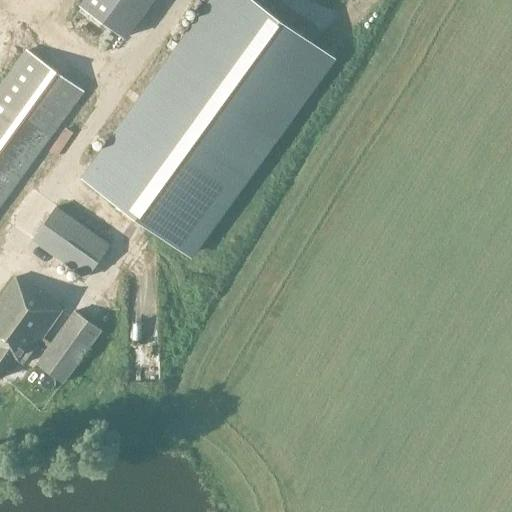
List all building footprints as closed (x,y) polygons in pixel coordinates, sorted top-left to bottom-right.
[(80,0),(78,4),(125,38),(152,0),(80,0)] [(255,0),(208,0),(80,178),(159,235),(192,259),(336,59),(261,5),(255,0)] [(0,205),(83,92),(27,51),(0,88),(0,205)] [(110,247),(103,241),(55,206),(30,239),(86,279),(110,247)] [(23,365),(37,346),(46,352),(37,365),(63,384),(102,333),(75,313),(52,344),(43,338),(63,312),(17,277),(0,300),(0,378),(15,359),(23,365)]
